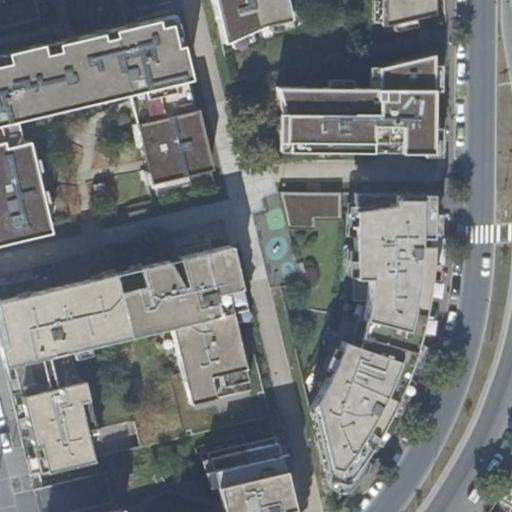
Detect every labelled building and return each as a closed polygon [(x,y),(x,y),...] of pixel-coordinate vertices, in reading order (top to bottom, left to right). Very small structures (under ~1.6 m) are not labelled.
[(209,0),(218,33),(259,16),(285,9),(282,0),(209,0)] [(373,0),(379,23),(425,14),(426,0),(373,0)] [(172,15),(0,55),(0,243),(48,232),(27,147),(23,148),(16,118),(20,117),(124,92),(148,194),(212,179),(172,15)] [(285,133),(285,151),(429,152),(430,54),(373,53),(375,74),(276,87),(285,133)] [(338,193),(276,193),(285,229),(312,230),(312,220),(338,220),(338,193)] [(428,193),(351,193),(350,300),(363,300),(361,318),(354,347),(339,341),(328,368),(307,408),(315,439),(328,446),(320,462),(324,478),(341,482),(358,460),(371,440),(378,429),(389,409),(398,388),(406,367),(415,342),(422,315),(428,280),(428,265),(428,235),(428,193)] [(428,235),(428,265),(442,265),(443,235),(428,235)] [(227,243),(0,299),(0,321),(30,446),(83,433),(91,431),(81,386),(73,377),(66,348),(71,347),(161,325),(180,403),(240,389),(222,311),(242,306),(238,288),(227,243)] [(36,472),(89,459),(83,433),(30,446),(36,472)] [(113,511),(113,510),(104,511),(290,511),(273,437),(206,453),(213,485),(224,505),(224,511),(113,511)]
